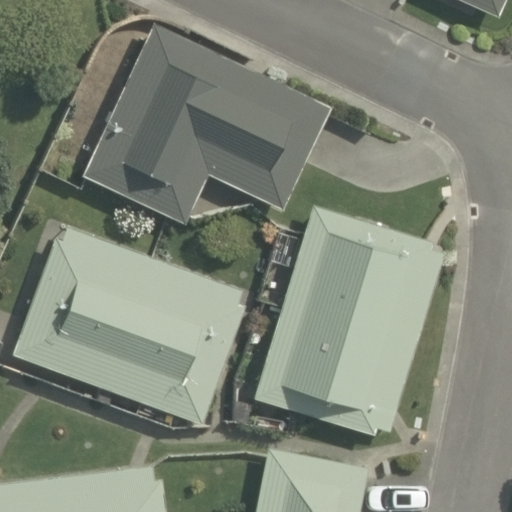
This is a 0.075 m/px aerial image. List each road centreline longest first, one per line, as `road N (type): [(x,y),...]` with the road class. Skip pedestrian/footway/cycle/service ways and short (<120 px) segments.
road 1 (residential): [(511,111),(274,0)]
road 2 (residential): [(469,511),(511,254)]
